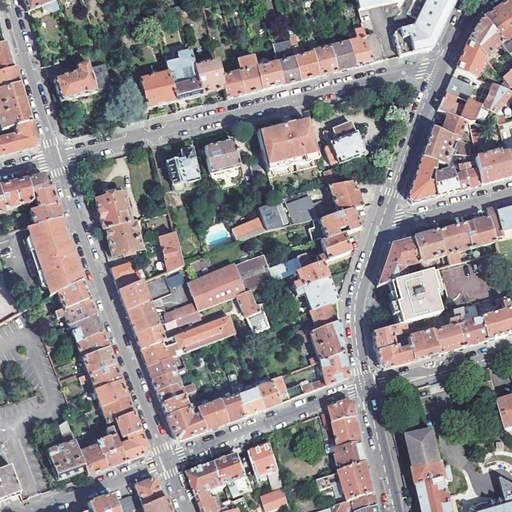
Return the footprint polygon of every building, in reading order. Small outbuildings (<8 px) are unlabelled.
[(23,0),(27,14),(44,7),(46,11),(51,13),(59,10),(54,0),(23,0)] [(394,35),(399,58),(432,50),(441,33),(453,7),(454,6),(456,0),(354,0),(357,11),(367,9),(397,1),(397,0),(413,0),(406,15),(416,20),(412,27),(396,30),(394,35)] [(511,5),(508,1),(503,5),(494,10),(485,17),(482,19),(501,44),(508,40),(511,36),(511,5)] [(184,12),(182,7),(161,13),(163,18),(181,13),(184,12)] [(366,10),(358,12),(363,26),(370,24),(366,10)] [(501,44),(482,19),(478,25),(470,38),(467,41),(484,59),(499,47),(500,49),(503,47),(501,44)] [(348,44),(354,69),(359,68),(370,65),(364,39),(361,25),(354,27),(357,40),(347,42),(348,44)] [(128,34),(120,37),(122,45),(130,42),(128,34)] [(289,41),(299,83),(314,79),(318,78),(312,55),(300,58),(294,36),(288,37),(289,41)] [(364,39),(370,65),(374,64),(383,62),(377,38),(373,36),(364,39)] [(511,44),(508,40),(501,44),(503,47),(511,59),(511,44)] [(295,84),(299,83),(289,41),(271,46),(276,64),(282,87),(295,84)] [(484,59),(467,41),(461,56),(455,70),(475,78),(480,67),(483,68),(484,66),(481,64),(484,59)] [(312,55),(318,78),(323,77),(336,74),(330,49),(328,42),(324,43),(325,50),(314,53),(314,50),(311,50),(312,55)] [(330,49),(336,74),(340,73),(354,69),(348,44),(330,49)] [(0,46),(0,73),(13,70),(6,49),(5,45),(0,46)] [(87,71),(82,53),(79,55),(72,58),(77,74),(55,80),(65,114),(98,105),(98,103),(112,99),(103,68),(89,72),(89,71),(87,71)] [(168,74),(175,103),(200,97),(193,69),(190,53),(176,56),(177,61),(165,64),(168,74)] [(236,65),(244,97),(257,93),(261,92),(255,69),(253,58),(235,62),(236,65)] [(63,73),(60,63),(44,70),(47,79),(63,73)] [(193,69),(200,97),(223,91),(220,79),(216,63),(193,69)] [(255,69),(261,92),(277,88),(282,87),(276,64),(255,69)] [(223,91),(225,101),(239,98),(244,97),(236,65),(233,65),(235,75),(220,79),(223,91)] [(0,73),(0,92),(18,87),(14,74),(13,70),(0,73)] [(509,86),(511,84),(511,70),(501,79),(504,81),(509,86)] [(139,82),(146,110),(175,103),(168,74),(139,82)] [(472,87),(451,78),(448,85),(445,93),(466,102),(467,98),(472,87)] [(504,81),(497,87),(504,90),(509,86),(504,81)] [(495,113),(498,125),(505,123),(503,115),(498,110),(510,93),(504,90),(497,87),(492,85),(483,105),(473,101),(473,100),(467,98),(466,102),(480,108),(483,109),(494,114),(495,113)] [(0,131),(1,133),(12,130),(29,125),(24,106),(18,87),(0,92),(0,131)] [(441,102),(437,111),(444,114),(466,124),(468,125),(472,124),(480,108),(466,102),(445,93),(441,102)] [(140,122),(137,108),(120,112),(124,127),(140,122)] [(481,114),(490,118),(494,114),(483,109),(481,114)] [(444,114),(437,132),(458,141),(466,124),(444,114)] [(256,133),(267,177),(318,163),(308,120),(256,133)] [(511,120),(499,126),(504,139),(510,136),(508,129),(511,127),(511,120)] [(338,165),(364,156),(355,134),(354,134),(350,123),(332,130),(337,141),(330,144),(330,146),(325,147),(324,150),(330,165),(332,166),(337,163),(338,165)] [(0,157),(8,155),(12,155),(31,150),(34,143),(29,125),(12,130),(15,137),(11,138),(12,140),(0,142),(0,157)] [(437,132),(430,129),(429,133),(425,143),(420,157),(437,164),(449,169),(452,170),(464,166),(469,165),(471,150),(457,144),(458,141),(437,132)] [(470,131),(473,149),(478,147),(475,130),(470,131)] [(206,157),(210,175),(239,168),(233,141),(204,149),(204,150),(200,151),(201,159),(206,157)] [(496,181),(511,176),(511,173),(506,154),(505,150),(476,160),(476,164),(482,185),(496,181)] [(158,170),(164,196),(174,193),(174,195),(178,198),(183,197),(185,192),(184,191),(189,190),(189,188),(199,186),(195,169),(197,169),(194,160),(193,160),(190,151),(176,155),(178,160),(165,164),(167,167),(158,170)] [(413,177),(406,199),(408,202),(411,205),(436,197),(434,186),(436,173),(437,164),(420,157),(413,177)] [(479,186),(482,185),(476,164),(469,165),(464,166),(469,188),(479,186)] [(460,191),(469,188),(464,166),(452,170),(457,192),(460,191)] [(441,196),(457,192),(452,170),(449,169),(448,173),(436,173),(434,186),(436,197),(441,196)] [(334,170),(323,175),(325,179),(321,181),(324,186),(327,184),(328,188),(341,186),(334,170)] [(30,181),(26,182),(30,196),(33,195),(51,191),(48,182),(41,178),(30,181)] [(12,185),(18,208),(32,205),(30,196),(26,182),(22,183),(12,185)] [(341,186),(328,188),(339,217),(353,212),(362,209),(354,188),(353,184),(341,186)] [(0,188),(0,197),(3,212),(18,208),(12,185),(3,188),(0,188)] [(51,191),(33,195),(38,211),(56,206),(52,195),(51,191)] [(96,202),(103,231),(106,230),(131,224),(124,196),(121,196),(120,191),(112,193),(113,198),(96,202)] [(285,201),(258,211),(262,220),(267,233),(313,222),(318,221),(319,223),(327,221),(320,204),(313,207),(310,197),(287,207),(285,201)] [(38,211),(30,213),(33,228),(60,221),(61,221),(57,210),(56,206),(38,211)] [(489,219),(494,239),(503,236),(502,231),(511,228),(511,208),(496,213),(495,208),(491,209),(486,210),(489,219)] [(342,236),(359,230),(354,215),(353,212),(339,217),(327,221),(319,223),(321,227),(315,228),(309,230),(313,244),(319,242),(320,244),(342,236)] [(464,226),(471,250),(495,243),(494,239),(489,219),(464,226)] [(238,245),(267,233),(262,220),(232,232),(238,245)] [(73,256),(68,244),(66,244),(60,221),(33,228),(28,229),(31,240),(25,241),(29,255),(32,254),(34,261),(31,262),(28,263),(32,279),(35,278),(41,296),(50,293),(52,298),(57,295),(81,282),(73,256)] [(131,224),(106,230),(112,258),(142,251),(135,223),(131,224)] [(434,233),(442,258),(447,257),(449,267),(459,264),(457,254),(471,250),(464,226),(434,233)] [(412,240),(419,264),(442,258),(434,233),(412,240)] [(325,258),(316,261),(318,266),(322,264),(349,254),(343,240),(342,236),(320,244),(325,258)] [(160,240),(168,273),(183,267),(175,237),(160,240)] [(385,263),(377,286),(389,283),(405,278),(403,269),(419,264),(412,240),(399,243),(391,245),(385,263)] [(511,252),(499,256),(503,272),(511,269),(511,252)] [(395,316),(397,326),(404,324),(413,321),(440,314),(434,294),(440,293),(443,290),(441,282),(443,280),(449,301),(456,300),(461,294),(464,308),(495,300),(505,297),(510,296),(503,272),(499,256),(498,253),(459,264),(449,267),(405,278),(389,283),(395,305),(398,314),(395,316)] [(235,267),(245,294),(250,292),(294,275),(298,273),(295,266),(271,275),(265,257),(256,259),(235,267)] [(308,264),(305,257),(296,260),(297,262),(295,263),(295,266),(298,273),(318,266),(316,261),(308,264)] [(318,266),(298,273),(294,275),(295,278),(297,277),(299,284),(285,289),(287,294),(291,293),(328,279),(322,264),(318,266)] [(131,265),(110,271),(115,283),(134,275),(131,265)] [(171,314),(174,321),(198,312),(236,297),(245,294),(235,267),(188,287),(195,304),(171,314)] [(166,279),(170,289),(185,283),(181,272),(166,279)] [(0,326),(20,314),(14,301),(5,287),(2,275),(0,275),(0,326)] [(328,279),(291,293),(292,296),(294,295),(295,298),(304,295),(311,313),(329,306),(337,303),(328,279)] [(81,282),(57,295),(63,310),(88,300),(83,287),(81,282)] [(124,308),(126,313),(149,303),(141,284),(118,293),(124,308)] [(236,297),(245,319),(264,311),(261,304),(256,306),(250,292),(245,294),(236,297)] [(501,338),(511,334),(511,322),(511,319),(505,297),(495,300),(496,306),(502,305),(504,312),(480,320),(486,342),(501,338)] [(63,310),(54,314),(57,321),(64,318),(68,328),(70,328),(95,318),(91,309),(88,300),(63,310)] [(149,303),(126,313),(128,318),(135,336),(158,327),(152,310),(149,303)] [(311,313),(308,314),(313,326),(296,333),(298,339),(302,337),(336,324),(329,306),(311,313)] [(475,345),(486,342),(480,320),(474,322),(473,319),(470,319),(471,322),(463,325),(462,319),(464,318),(461,309),(452,312),(462,349),(475,345)] [(192,322),(200,319),(198,312),(174,321),(167,324),(165,324),(167,330),(188,322),(190,326),(193,325),(192,322)] [(451,352),(462,349),(452,312),(446,313),(451,328),(449,329),(448,326),(445,327),(445,329),(431,334),(438,355),(451,352)] [(171,314),(164,316),(167,324),(174,321),(171,314)] [(164,342),(140,351),(146,365),(147,369),(171,360),(234,335),(228,316),(164,342)] [(76,344),(101,334),(100,331),(95,318),(70,328),(76,344)] [(417,361),(438,355),(431,334),(431,332),(416,336),(413,321),(404,324),(406,333),(410,348),(413,363),(417,361)] [(336,324),(302,337),(304,343),(311,339),(318,358),(311,361),(313,366),(315,364),(343,354),(342,345),(340,333),(339,322),(336,324)] [(398,335),(406,333),(404,324),(397,326),(395,327),(398,335)] [(158,327),(135,336),(139,348),(140,351),(164,342),(158,327)] [(395,327),(373,333),(373,338),(375,347),(376,352),(397,347),(396,344),(393,344),(393,336),(398,335),(395,327)] [(101,334),(76,344),(82,360),(107,350),(106,347),(101,334)] [(376,352),(378,366),(384,370),(410,363),(413,363),(410,348),(399,350),(397,347),(376,352)] [(107,350),(82,360),(88,375),(113,366),(112,362),(107,350)] [(314,391),(349,378),(346,366),(343,354),(315,364),(316,368),(321,366),(324,380),(311,385),(314,391)] [(171,360),(147,369),(150,377),(151,381),(175,372),(171,360)] [(113,366),(88,375),(83,377),(78,379),(81,385),(90,381),(94,392),(120,383),(115,370),(113,366)] [(181,379),(189,375),(186,368),(179,371),(181,379)] [(276,371),(268,374),(271,382),(279,378),(276,371)] [(175,372),(151,381),(155,389),(156,393),(180,384),(175,372)] [(59,382),(61,386),(83,377),(82,373),(59,382)] [(287,401),(290,400),(286,390),(281,378),(279,378),(271,382),(272,384),(280,404),(287,401)] [(484,385),(487,395),(496,393),(493,382),(484,385)] [(120,383),(94,392),(93,393),(98,404),(91,407),(93,412),(100,409),(126,399),(125,395),(120,383)] [(180,384),(156,393),(159,402),(161,405),(184,397),(195,393),(192,386),(182,389),(180,384)] [(266,409),(280,404),(272,384),(255,390),(262,411),(266,409)] [(300,384),(286,390),(290,400),(314,391),(311,385),(310,384),(301,387),(300,384)] [(219,403),(227,424),(231,423),(244,418),(236,397),(234,390),(231,391),(230,392),(233,398),(219,403)] [(255,390),(236,397),(244,418),(248,416),(262,411),(255,390)] [(196,411),(198,416),(204,433),(209,431),(227,424),(219,403),(215,392),(210,393),(213,399),(215,404),(196,411)] [(188,407),(184,397),(161,405),(164,415),(166,418),(189,409),(191,408),(190,405),(188,407)] [(109,425),(114,423),(132,416),(131,412),(126,399),(100,409),(107,426),(109,425)] [(511,402),(500,405),(507,432),(511,430),(511,402)] [(334,409),(330,411),(330,412),(334,425),(359,420),(355,406),(353,405),(350,404),(334,409)] [(192,419),(189,409),(166,418),(174,440),(180,442),(187,440),(204,433),(198,416),(192,419)] [(334,425),(330,412),(321,415),(324,426),(334,425)] [(114,423),(121,440),(125,438),(139,433),(137,429),(132,416),(114,423)] [(359,420),(334,425),(335,429),(339,444),(340,451),(364,445),(361,430),(359,420)] [(46,452),(56,481),(85,471),(78,454),(66,422),(55,429),(58,439),(62,437),(65,445),(46,452)] [(97,447),(106,470),(115,467),(125,463),(118,447),(116,441),(110,426),(107,427),(108,431),(106,431),(109,439),(95,444),(97,447)] [(124,444),(118,447),(125,463),(129,462),(142,457),(146,450),(139,433),(125,438),(126,440),(123,441),(124,444)] [(454,511),(448,485),(450,484),(449,482),(454,480),(451,468),(446,469),(445,466),(444,466),(436,435),(409,442),(416,473),(415,474),(419,491),(420,491),(425,511),(454,511)] [(327,447),(328,453),(338,451),(340,451),(339,444),(327,447)] [(340,451),(338,451),(344,473),(368,465),(365,449),(364,445),(340,451)] [(106,470),(97,447),(78,454),(85,471),(87,477),(102,472),(106,470)] [(272,447),(253,453),(260,477),(270,474),(275,493),(262,498),(263,500),(266,511),(271,511),(281,508),(289,505),(272,447)] [(0,499),(19,493),(4,452),(0,453),(0,499)] [(235,497),(253,490),(240,456),(216,465),(226,489),(231,488),(235,497)] [(216,465),(188,476),(197,500),(210,496),(220,492),(226,489),(216,465)] [(318,481),(321,490),(335,486),(345,483),(348,495),(350,503),(376,495),(372,481),(368,465),(344,473),(318,481)] [(155,480),(135,487),(142,509),(163,501),(159,489),(155,480)] [(345,483),(335,486),(339,498),(348,495),(345,483)] [(511,499),(511,487),(504,483),(502,485),(508,505),(511,499)] [(210,496),(197,500),(201,511),(250,511),(245,500),(235,504),(230,501),(226,489),(220,492),(226,508),(217,510),(210,496)] [(90,510),(90,511),(117,511),(114,504),(111,495),(99,500),(88,504),(90,510)] [(340,506),(323,511),(349,511),(349,510),(355,508),(356,511),(369,511),(379,509),(378,505),(376,495),(350,503),(344,505),(340,506)] [(125,499),(114,504),(117,511),(133,511),(136,511),(130,497),(125,499)] [(485,511),(511,511),(511,499),(508,505),(485,511)] [(163,501),(142,509),(142,511),(169,511),(166,504),(165,500),(163,501)] [(266,511),(263,500),(255,503),(257,511),(266,511)]
